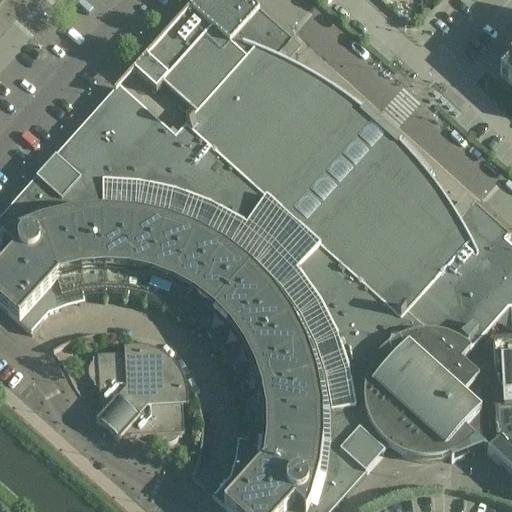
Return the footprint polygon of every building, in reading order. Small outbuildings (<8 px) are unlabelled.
[(295,47),(291,43),(243,0),(199,0),(132,74),(156,95),(163,87),(194,119),(175,141),(120,91),(119,90),(114,95),(118,99),(73,148),(70,141),(64,135),(38,165),(12,194),(19,199),(26,202),(4,226),(10,240),(10,241),(0,247),(7,253),(0,261),(0,309),(31,337),(48,318),(66,310),(84,306),(83,295),(103,293),(124,294),(147,299),(167,306),(185,317),(202,330),(216,345),(228,362),(238,381),(244,401),(248,422),(248,442),(237,443),(235,461),(230,480),(212,500),(225,511),(309,511),(310,509),(311,510),(317,511),(325,511),(340,497),(358,477),(384,448),(389,451),(393,455),(402,459),(411,462),(420,464),(430,464),(440,463),(449,461),(451,465),(453,464),(450,455),(475,445),(487,456),(489,454),(465,432),(481,415),(463,399),(479,381),(461,365),(491,331),(497,325),(508,313),(511,312),(511,241),(471,205),(457,221),(447,206),(438,193),(427,179),(418,167),(404,151),(390,138),(388,135),(377,126),(366,117),(351,105),(332,91),(316,82),(303,74),(289,67),(281,63),(295,47)] [(108,71),(123,84),(134,71),(119,58),(108,71)] [(511,62),(499,76),(511,87),(511,62)] [(511,312),(508,313),(497,325),(511,330),(511,344),(511,343),(511,312)] [(511,343),(511,344),(491,345),(495,414),(511,413),(511,343)] [(134,351),(130,351),(123,352),(124,357),(97,359),(97,361),(92,361),(93,365),(91,367),(90,369),(88,375),(88,380),(89,382),(90,383),(92,385),(94,386),(94,389),(99,389),(100,413),(101,419),(96,425),(118,445),(122,440),(153,438),(153,442),(156,442),(158,444),(162,446),(165,447),(170,447),(173,445),(175,444),(177,441),(181,441),(181,436),(183,436),(182,409),(187,409),(187,403),(187,395),(185,390),(183,382),(180,377),(177,371),(171,365),(165,360),(160,357),(151,353),(145,352),(139,351),(134,351)] [(511,413),(495,414),(496,446),(489,454),(487,456),(511,478),(511,413)]
